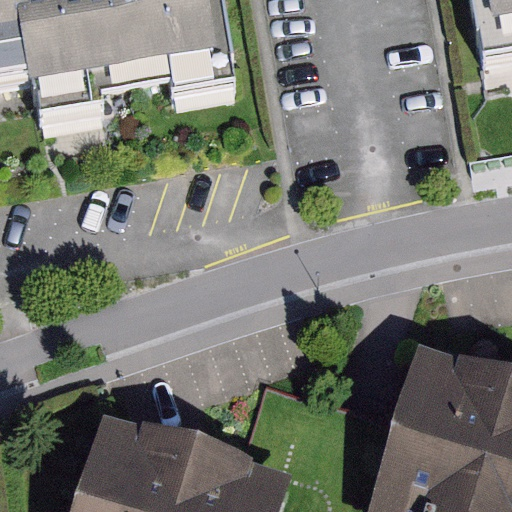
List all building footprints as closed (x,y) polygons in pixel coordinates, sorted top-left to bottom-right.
[(0,0),(0,97),(34,92),(30,68),(33,68),(20,0),(0,0)] [(104,113),(172,101),(173,112),(237,101),(219,0),(20,0),(33,68),(44,134),(105,124),(104,113)] [(511,0),(468,0),(478,52),(481,51),(485,75),(511,70),(511,0)] [(377,511),(511,511),(511,402),(421,374),(377,511)] [(83,511),(290,511),(294,501),(198,471),(105,443),(83,511)]
